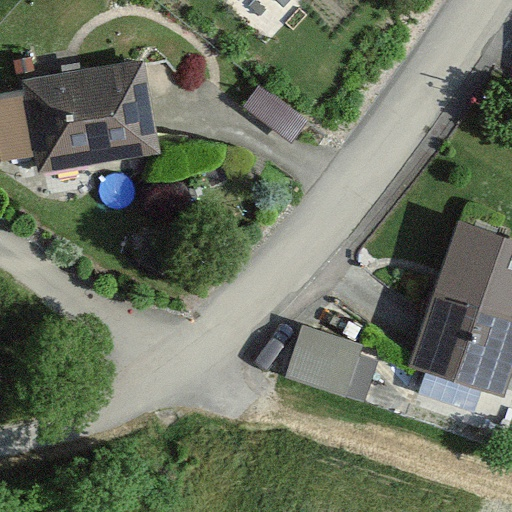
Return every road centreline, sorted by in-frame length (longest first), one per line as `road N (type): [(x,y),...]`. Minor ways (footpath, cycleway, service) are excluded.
road 1 (residential): [(486,0),(355,190),(179,367)]
road 2 (residential): [(0,241),(179,367)]
road 3 (track): [(179,367),(52,444),(0,449)]
